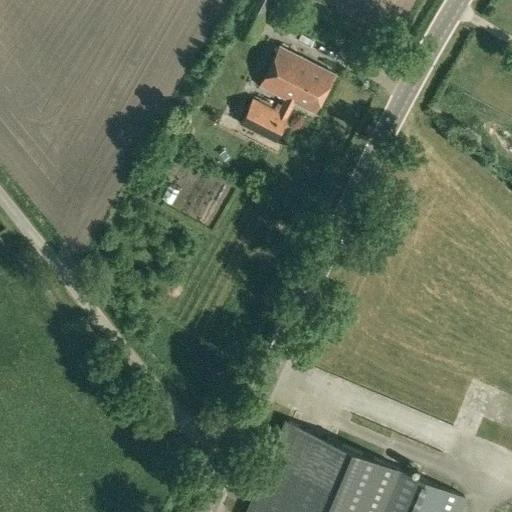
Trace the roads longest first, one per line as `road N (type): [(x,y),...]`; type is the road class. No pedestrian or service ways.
road 1 (tertiary): [(212,456),(300,263),(454,0)]
road 2 (unclassified): [(212,456),(0,192)]
